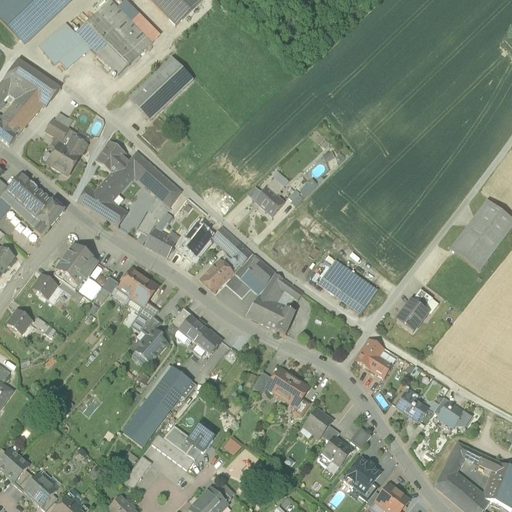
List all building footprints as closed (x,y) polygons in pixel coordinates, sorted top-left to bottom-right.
[(5,0),(0,5),(0,24),(25,50),(77,0),(5,0)] [(146,0),(175,29),(203,2),(201,0),(146,0)] [(117,80),(158,40),(123,5),(117,11),(110,4),(75,37),(66,27),(38,51),(54,70),(59,66),(66,74),(90,53),(117,80)] [(149,125),(193,83),(172,61),(128,103),(149,125)] [(4,83),(42,109),(46,111),(60,93),(50,87),(18,64),(4,83)] [(42,109),(4,83),(0,87),(0,104),(2,102),(6,97),(16,103),(1,121),(0,122),(0,127),(16,141),(42,109)] [(54,124),(68,132),(72,125),(68,122),(68,123),(58,117),(54,124)] [(57,151),(68,133),(68,132),(54,124),(53,123),(45,136),(55,141),(51,149),(56,152),(57,151)] [(0,141),(9,149),(16,141),(0,127),(0,141)] [(57,151),(77,163),(86,148),(74,141),(76,138),(68,133),(57,151)] [(126,158),(108,145),(95,165),(112,177),(96,197),(86,190),(78,205),(117,232),(127,217),(117,211),(124,203),(118,198),(134,179),(131,177),(137,170),(129,164),(125,160),(126,158)] [(68,180),(78,163),(77,163),(57,151),(56,152),(47,167),(68,180)] [(332,154),(323,158),(325,163),(335,160),(332,154)] [(136,156),(129,164),(137,170),(131,177),(134,179),(159,201),(149,215),(148,214),(137,233),(141,235),(137,244),(142,248),(157,223),(159,224),(169,211),(170,211),(181,196),(136,156)] [(52,203),(20,177),(5,195),(37,222),(52,203)] [(299,193),(306,200),(319,188),(312,181),(299,193)] [(282,188),(274,182),(254,205),(272,220),(283,207),(275,200),(280,195),(277,193),(282,188)] [(37,222),(5,195),(0,200),(0,221),(10,210),(36,232),(41,226),(36,223),(37,222)] [(64,214),(52,203),(37,222),(36,223),(41,226),(36,232),(34,234),(41,240),(48,232),(48,233),(57,222),(64,214)] [(511,229),(511,223),(486,204),(450,253),(478,274),(511,229)] [(155,231),(161,235),(172,220),(166,216),(155,231)] [(225,258),(220,263),(233,276),(233,277),(241,269),(242,269),(252,257),(221,230),(211,243),(232,261),(230,263),(225,258)] [(145,249),(167,261),(175,246),(167,240),(167,239),(161,235),(155,231),(145,249)] [(96,264),(73,248),(56,272),(57,273),(78,289),(96,264)] [(14,260),(2,250),(0,251),(0,276),(1,277),(14,260)] [(274,276),(252,257),(242,269),(234,278),(225,287),(241,301),(250,291),(259,299),(274,276)] [(220,263),(200,283),(213,296),(233,277),(233,276),(220,263)] [(359,318),(376,294),(333,264),(316,289),(359,318)] [(131,301),(145,281),(131,272),(114,297),(127,306),(131,301)] [(62,285),(75,293),(75,294),(78,289),(57,273),(53,278),(62,285)] [(301,296),(274,276),(259,299),(246,319),(284,338),(294,316),(276,307),(284,294),(296,302),(301,296)] [(56,289),(57,288),(43,278),(32,292),(53,307),(63,293),(58,290),(56,289)] [(108,302),(119,287),(109,280),(100,296),(108,302)] [(158,290),(145,281),(131,301),(144,310),(147,306),(158,290)] [(62,285),(58,290),(63,293),(71,299),(75,293),(62,285)] [(422,293),(413,306),(427,317),(430,319),(439,307),(422,293)] [(413,306),(411,305),(396,325),(412,337),(427,317),(413,306)] [(153,321),(159,314),(147,306),(144,310),(138,319),(136,321),(142,325),(147,328),(153,321)] [(183,312),(172,326),(180,332),(190,320),(191,321),(193,318),(183,312)] [(7,327),(21,338),(31,324),(17,313),(7,327)] [(136,321),(138,319),(131,314),(123,325),(135,333),(142,325),(136,321)] [(56,333),(38,320),(34,326),(45,334),(43,336),(50,341),(56,333)] [(197,326),(191,321),(190,320),(180,332),(175,339),(177,340),(177,345),(183,345),(184,346),(188,341),(194,346),(205,333),(202,330),(205,327),(200,322),(197,326)] [(160,327),(153,321),(147,328),(141,335),(146,338),(152,332),(154,334),(160,327)] [(160,341),(161,340),(154,334),(152,332),(146,338),(141,344),(143,346),(135,355),(149,366),(167,347),(160,341)] [(207,335),(205,333),(194,346),(197,348),(197,349),(205,355),(209,351),(213,355),(222,344),(208,333),(207,335)] [(378,360),(383,352),(368,342),(354,364),(383,382),(392,368),(378,360)] [(0,383),(3,385),(10,376),(0,368),(0,383)] [(184,402),(196,388),(172,371),(123,437),(142,451),(180,399),(184,402)] [(266,392),(281,402),(294,382),(280,373),(277,374),(272,382),(266,392)] [(266,392),(272,382),(262,376),(252,392),(262,399),(266,392)] [(296,412),(302,403),(308,394),(307,391),(294,382),(281,402),(295,411),(296,412)] [(0,411),(11,395),(0,386),(0,411)] [(395,412),(407,420),(416,406),(420,401),(409,394),(403,390),(399,396),(404,399),(396,411),(395,412)] [(404,399),(399,396),(391,408),(396,411),(404,399)] [(443,402),(433,417),(438,420),(447,406),(448,405),(443,402)] [(296,412),(295,411),(292,417),(300,422),(310,408),(302,403),(296,412)] [(416,406),(407,420),(419,428),(419,427),(428,415),(428,414),(416,406)] [(447,406),(438,420),(437,422),(453,432),(454,430),(465,431),(472,421),(463,415),(463,416),(457,412),(457,411),(453,409),(447,406)] [(332,425),(316,413),(303,431),(319,443),(321,440),(329,430),(332,425)] [(428,415),(419,427),(424,430),(433,418),(428,415)] [(333,434),(329,430),(321,440),(325,444),(333,434)] [(212,443),(196,431),(187,444),(203,456),(212,443)] [(350,445),(360,453),(371,440),(361,432),(350,445)] [(339,438),(333,434),(325,444),(330,448),(334,442),(335,443),(339,438)] [(156,451),(163,442),(158,438),(151,448),(156,451)] [(231,441),(224,450),(234,458),(241,450),(231,441)] [(161,455),(168,445),(163,442),(156,451),(161,455)] [(335,443),(334,442),(330,448),(317,465),(334,478),(351,455),(335,443)] [(166,459),(173,449),(168,445),(161,455),(166,459)] [(434,490),(460,511),(485,511),(490,505),(505,511),(511,511),(511,510),(511,472),(456,447),(434,490)] [(172,463),(179,453),(173,449),(166,459),(172,463)] [(7,457),(0,464),(0,472),(5,477),(20,460),(11,452),(7,457)] [(132,469),(138,460),(129,453),(123,462),(132,469)] [(177,466),(184,457),(179,453),(172,463),(177,466)] [(182,470),(189,460),(184,457),(177,466),(182,470)] [(20,460),(5,477),(13,483),(15,485),(25,473),(29,469),(20,460)] [(152,467),(142,460),(138,465),(148,472),(152,467)] [(187,474),(194,464),(189,460),(182,470),(187,474)] [(366,467),(360,463),(343,485),(352,491),(354,489),(362,495),(364,497),(372,487),(379,477),(373,473),(374,471),(367,466),(366,467)] [(148,472),(138,465),(134,470),(144,477),(148,472)] [(144,477),(134,470),(130,475),(140,482),(144,477)] [(18,490),(30,477),(25,473),(15,485),(13,483),(11,485),(18,490)] [(140,482),(130,475),(127,480),(136,487),(140,482)] [(24,493),(33,501),(47,485),(38,476),(34,481),(23,493),(24,493)] [(34,481),(30,477),(18,490),(23,495),(24,493),(23,493),(34,481)] [(136,487),(127,480),(123,486),(133,493),(136,487)] [(42,509),(53,498),(57,493),(47,485),(33,501),(42,509)] [(220,492),(231,502),(235,498),(225,487),(220,492)] [(375,496),(378,492),(372,487),(364,497),(362,495),(359,499),(367,506),(375,496)] [(386,511),(399,496),(389,488),(380,500),(375,506),(375,507),(381,511),(386,511)] [(215,497),(226,507),(231,502),(220,492),(215,497)] [(208,494),(199,502),(209,511),(223,511),(227,509),(226,507),(215,497),(212,493),(208,494)] [(380,500),(375,496),(367,506),(366,508),(371,511),(375,507),(375,506),(380,500)] [(402,511),(409,504),(399,496),(386,511),(402,511)] [(85,511),(83,509),(82,510),(73,502),(74,501),(69,497),(58,509),(55,511),(85,511)] [(73,502),(82,510),(83,509),(86,506),(77,497),(74,501),(73,502)] [(57,502),(53,498),(42,509),(40,511),(41,511),(47,511),(54,505),(57,502)] [(129,510),(119,500),(109,511),(133,511),(135,511),(131,507),(129,510)] [(209,511),(199,502),(191,511),(209,511)]
